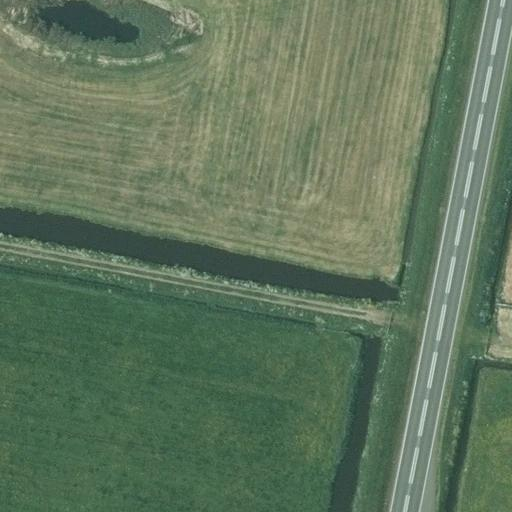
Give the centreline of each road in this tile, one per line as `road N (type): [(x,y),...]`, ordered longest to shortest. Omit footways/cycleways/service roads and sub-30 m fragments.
road 1 (track): [(0,245),(511,345)]
road 2 (trunk): [(403,511),(502,0)]
